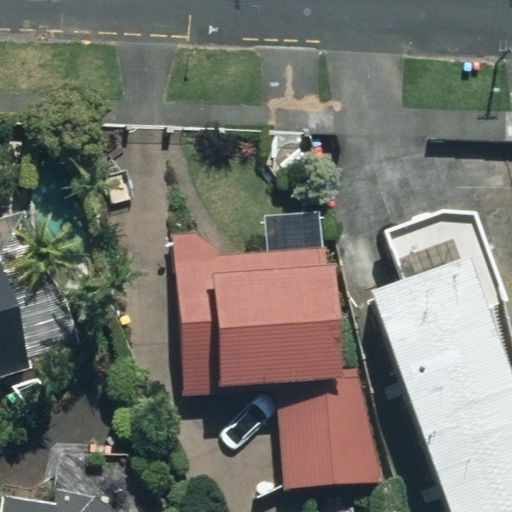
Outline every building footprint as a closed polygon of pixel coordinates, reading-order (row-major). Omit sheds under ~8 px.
[(492,310),(460,220),(378,249),(390,285),(345,301),(418,511),(511,511),(511,436),(470,318),(492,310)] [(319,391),(319,256),(202,255),(203,234),(167,233),(166,255),(149,255),(149,284),(166,284),(165,390),(319,391)] [(0,354),(13,351),(0,301),(0,354)] [(363,403),(273,404),(273,494),(364,494),(363,403)] [(80,511),(56,488),(35,510),(15,490),(0,504),(0,511),(80,511)]
